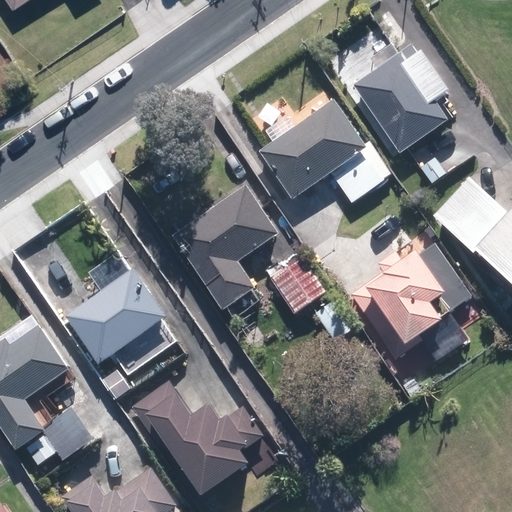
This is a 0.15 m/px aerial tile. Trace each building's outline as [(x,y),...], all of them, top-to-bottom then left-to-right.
[(7,0),(15,11),(30,0),(7,0)] [(445,125),(430,103),(441,96),(409,47),(351,85),(398,156),(445,125)] [(363,151),(329,103),(257,154),(292,202),(363,151)] [(511,208),(510,206),(502,216),(466,182),(429,220),(511,299),(511,208)] [(252,292),(235,265),(276,237),(242,189),(171,238),(219,313),(252,292)] [(411,255),(349,296),(389,354),(434,324),(422,307),(439,296),(411,255)] [(303,258),(268,280),(291,317),(327,295),(303,258)] [(163,319),(129,271),(62,319),(96,367),(163,319)] [(330,298),(310,311),(332,344),(352,330),(330,298)] [(70,381),(31,322),(0,342),(0,434),(13,454),(42,434),(39,429),(50,422),(37,403),(70,381)] [(144,417),(141,419),(196,499),(246,465),(239,455),(262,440),(242,410),(221,424),(209,407),(193,418),(167,382),(135,404),(144,417)] [(42,436),(61,464),(92,443),(74,415),(42,436)] [(171,511),(178,508),(152,468),(106,499),(93,480),(61,502),(68,511),(171,511)]
